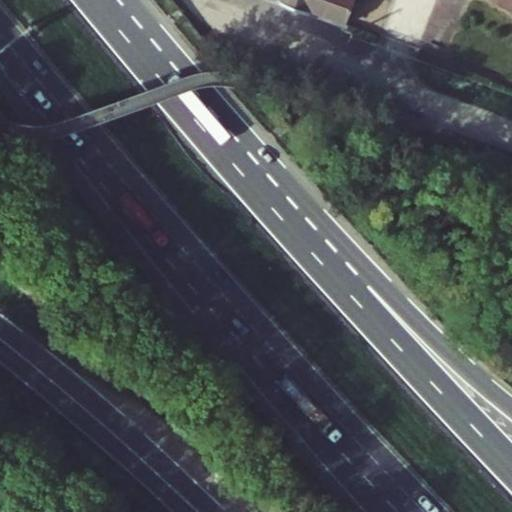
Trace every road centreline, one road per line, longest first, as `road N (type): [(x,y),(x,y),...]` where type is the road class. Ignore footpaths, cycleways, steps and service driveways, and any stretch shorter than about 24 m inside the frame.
road 1 (motorway): [(0,33),(237,310),(425,511)]
road 2 (motorway): [(511,465),(274,209)]
road 3 (residential): [(511,133),(195,0)]
road 4 (motorway): [(511,407),(349,255),(274,209)]
road 5 (motorway): [(274,209),(96,0)]
road 6 (primary): [(198,511),(0,339)]
